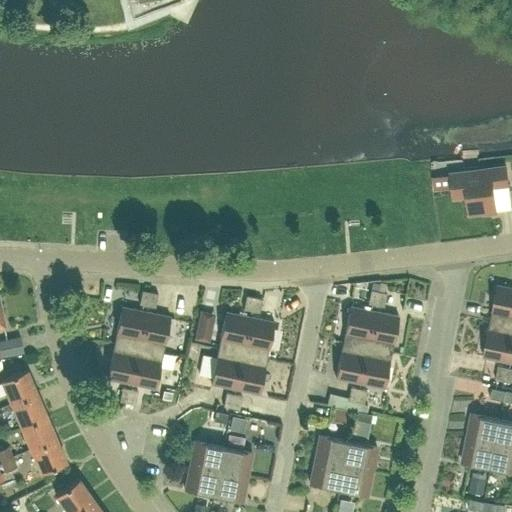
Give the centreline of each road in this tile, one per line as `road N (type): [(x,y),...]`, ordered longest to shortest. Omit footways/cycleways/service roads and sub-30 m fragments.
road 1 (residential): [(146,511),(71,389),(44,259)]
road 2 (unclassified): [(317,268),(44,259)]
road 3 (residential): [(414,511),(453,251)]
road 4 (residential): [(271,511),(317,268)]
road 5 (unclassified): [(453,251),(317,268)]
